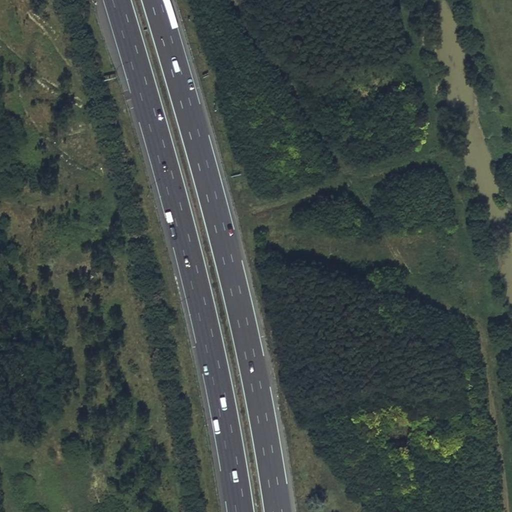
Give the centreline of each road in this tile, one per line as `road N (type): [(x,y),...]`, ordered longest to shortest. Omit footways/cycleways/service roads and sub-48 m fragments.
road 1 (track): [(505,511),(472,323),(418,291),(232,0)]
road 2 (tertiary): [(501,511),(487,486),(476,393),(434,200),(377,0)]
road 3 (motorway): [(5,0),(235,474)]
road 4 (tertiary): [(323,0),(416,349),(443,511)]
road 5 (motorway): [(117,0),(196,282),(235,474)]
road 6 (motorway): [(273,469),(216,211),(155,0)]
road 7 (motorway): [(273,469),(270,289),(243,0)]
